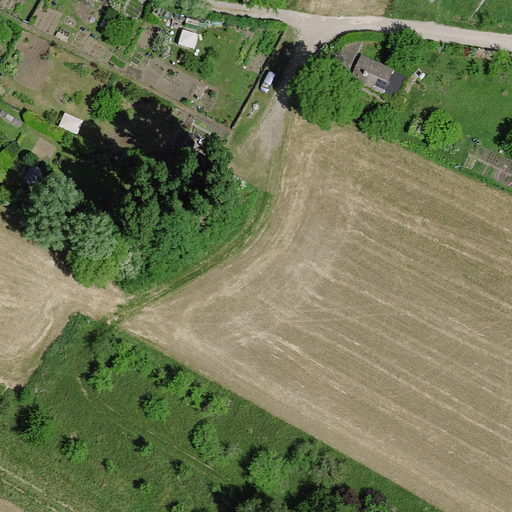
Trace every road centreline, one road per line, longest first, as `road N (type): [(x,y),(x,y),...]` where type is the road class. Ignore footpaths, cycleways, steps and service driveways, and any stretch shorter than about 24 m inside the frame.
road 1 (track): [(272,511),(103,399),(86,363),(95,331),(120,302),(255,225),(282,165),(275,137)]
road 2 (track): [(511,46),(191,0)]
road 3 (track): [(317,20),(283,95),(275,137)]
